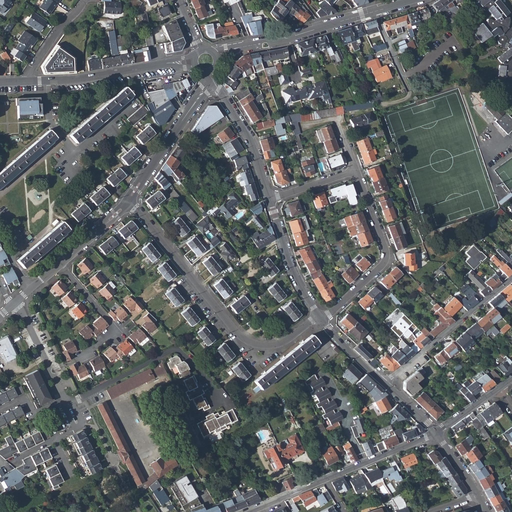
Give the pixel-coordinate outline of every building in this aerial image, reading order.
[(0,0),(0,12),(1,14),(11,2),(10,2),(11,0),(0,0)] [(43,0),(39,7),(49,15),(56,4),(50,0),(43,0)] [(120,3),(111,2),(110,0),(101,0),(102,1),(104,2),(104,13),(120,14),(120,3)] [(130,0),(126,2),(136,9),(141,3),(137,0),(130,0)] [(191,0),(190,0),(194,9),(202,5),(204,5),(201,0),(191,0)] [(278,11),(284,16),(287,13),(288,11),(284,7),(285,5),(279,0),(275,5),(280,9),(278,11)] [(284,7),(288,11),(294,3),(289,0),(288,0),(285,5),(284,7)] [(443,8),(444,9),(447,7),(448,7),(456,1),(455,0),(458,0),(457,2),(461,5),(464,0),(438,0),(438,1),(443,8)] [(511,20),(510,22),(509,22),(507,17),(504,18),(504,16),(508,12),(498,0),(494,0),(492,2),(491,0),(475,0),(477,2),(474,4),(479,11),(481,9),(483,10),(485,10),(486,10),(495,21),(493,22),(488,18),(486,20),(486,23),(482,26),(480,23),(471,30),(477,39),(480,42),(489,35),(488,34),(491,32),(494,35),(496,34),(497,36),(496,41),(498,43),(500,44),(499,47),(505,47),(506,47),(508,49),(496,58),(500,63),(501,62),(504,64),(503,65),(499,65),(496,86),(502,87),(503,84),(507,84),(506,90),(511,91),(511,20)] [(247,25),(251,35),(260,33),(259,21),(261,20),(260,16),(259,15),(257,16),(256,11),(245,13),(238,1),(237,1),(236,2),(238,5),(243,16),(240,17),(244,26),(247,25)] [(447,11),(448,12),(449,12),(444,9),(443,8),(438,1),(432,5),(436,12),(439,10),(440,11),(441,10),(443,12),(445,11),(446,12),(447,11)] [(156,8),(160,18),(170,14),(166,4),(156,8)] [(293,15),(300,7),(300,6),(299,7),(295,4),(290,12),(292,14),(290,16),(291,17),(293,15)] [(330,4),(321,10),(326,15),(336,12),(335,10),(331,6),(330,4)] [(207,17),(202,5),(194,9),(199,20),(207,17)] [(269,13),(278,22),(284,16),(278,11),(280,9),(275,5),(269,13)] [(293,15),(301,23),(303,22),(310,15),(305,11),(306,10),(302,5),(300,7),(293,15)] [(415,12),(418,21),(426,18),(429,17),(427,8),(415,12)] [(26,23),(39,32),(46,21),(33,12),(26,23)] [(406,15),(413,33),(416,32),(413,25),(414,24),(415,26),(420,24),(419,23),(418,21),(415,12),(406,15)] [(445,23),(450,25),(455,16),(451,13),(445,23)] [(386,31),(388,37),(390,36),(388,30),(394,28),(397,34),(403,32),(400,26),(406,25),(411,38),(414,37),(413,33),(406,15),(382,22),(386,31)] [(374,20),(363,24),(365,30),(367,36),(379,32),(374,20)] [(163,26),(170,42),(181,37),(174,21),(163,26)] [(3,31),(7,34),(13,25),(9,22),(3,31)] [(204,24),(206,34),(209,37),(214,37),(226,35),(224,27),(221,27),(219,26),(217,26),(216,28),(213,29),(211,23),(204,24)] [(233,25),(237,33),(242,32),(238,23),(233,25)] [(365,35),(362,24),(350,28),(354,38),(357,44),(360,42),(358,37),(365,35)] [(224,27),(226,35),(237,33),(233,25),(224,27)] [(350,43),(354,51),(359,48),(357,44),(354,38),(350,28),(336,32),(343,45),(350,43)] [(24,31),(22,35),(23,36),(19,42),(20,42),(30,50),(37,39),(24,31)] [(100,58),(102,69),(120,66),(116,39),(114,31),(108,32),(112,57),(108,58),(108,54),(100,56),(100,58)] [(152,45),(149,31),(144,32),(147,46),(152,45)] [(330,57),(331,56),(334,55),(330,47),(329,48),(325,36),(312,39),(316,51),(317,55),(319,54),(318,51),(326,48),(330,57)] [(163,43),(165,53),(180,51),(184,43),(181,37),(170,42),(163,43)] [(121,39),(116,39),(120,66),(133,63),(131,53),(124,54),(121,39)] [(300,56),(312,52),(316,51),(312,39),(296,44),(300,56)] [(470,50),(480,42),(477,39),(468,47),(470,50)] [(397,43),(402,54),(416,47),(413,41),(406,44),(404,40),(397,43)] [(30,50),(20,42),(15,49),(18,51),(14,57),(21,62),(30,50)] [(44,74),(75,73),(75,57),(57,44),(41,66),(44,74)] [(140,49),(143,61),(149,60),(147,46),(140,48),(140,49)] [(334,55),(339,66),(342,64),(339,60),(343,59),(342,57),(345,55),(341,48),(335,51),(332,46),(330,47),(334,55)] [(269,60),(288,57),(287,56),(286,47),(267,51),(269,60)] [(143,61),(140,49),(132,50),(131,51),(131,53),(133,63),(143,61)] [(258,53),(261,62),(269,60),(267,51),(258,53)] [(255,73),(264,70),(264,69),(261,62),(258,53),(248,55),(252,65),(255,73)] [(241,70),(244,76),(252,72),(250,66),(252,65),(248,55),(242,56),(232,64),(241,70)] [(339,66),(334,55),(331,56),(336,67),(339,66)] [(102,69),(100,58),(87,60),(87,64),(89,71),(102,69)] [(381,68),(377,59),(375,59),(372,60),(365,63),(368,69),(371,67),(373,72),(372,72),(377,82),(387,78),(388,79),(391,77),(386,66),(381,68)] [(229,87),(232,91),(238,83),(237,82),(234,80),(241,70),(232,64),(224,75),(224,83),(229,87)] [(278,73),(286,71),(285,70),(282,71),(281,64),(276,65),(276,66),(277,70),(278,73)] [(276,66),(264,69),(264,70),(269,81),(272,79),(271,75),(278,73),(277,70),(276,66)] [(289,82),(286,71),(278,73),(281,84),(289,82)] [(161,85),(163,89),(172,87),(175,93),(189,85),(185,77),(161,85)] [(295,91),(292,90),(291,88),(283,90),(287,103),(294,101),(294,102),(309,97),(310,99),(324,95),(324,94),(326,94),(327,98),(331,97),(325,80),(317,83),(317,85),(316,87),(313,88),(311,84),(304,87),(304,88),(302,89),(295,91)] [(269,82),(260,86),(262,90),(267,88),(268,91),(272,89),(269,82)] [(70,136),(76,143),(82,138),(83,139),(91,132),(90,131),(101,121),(102,122),(109,116),(108,115),(120,105),(121,106),(128,100),(127,99),(133,94),(130,90),(129,91),(126,87),(70,136)] [(175,94),(175,93),(172,87),(163,89),(167,100),(168,100),(175,94)] [(235,96),(238,101),(251,93),(249,88),(235,96)] [(511,133),(511,121),(504,112),(503,112),(480,88),(473,95),(496,119),(494,121),(508,137),(511,133)] [(167,100),(163,89),(148,93),(152,103),(155,110),(167,100)] [(369,98),(371,102),(382,100),(379,92),(375,93),(377,96),(369,98)] [(254,98),(251,93),(238,101),(241,106),(254,98)] [(241,106),(251,121),(260,116),(253,104),(265,98),(263,94),(254,98),(241,106)] [(24,100),(17,100),(17,106),(17,116),(25,116),(32,116),(39,115),(39,104),(39,97),(24,98),(24,100)] [(167,100),(155,110),(149,114),(154,124),(155,125),(158,126),(161,126),(163,125),(174,109),(168,100),(167,100)] [(334,108),(336,115),(343,114),(343,112),(373,107),(371,102),(334,108)] [(155,110),(152,103),(145,106),(148,112),(149,114),(155,110)] [(126,119),(132,126),(135,124),(148,112),(143,105),(126,119)] [(203,118),(208,126),(222,116),(215,106),(207,105),(200,117),(203,118)] [(264,114),(267,121),(273,119),(270,111),(264,114)] [(290,125),(294,136),(297,134),(300,133),(296,122),(320,118),(318,111),(287,116),(290,125)] [(369,113),(350,120),(354,130),(358,129),(357,128),(373,122),(373,120),(371,114),(369,113)] [(256,123),(257,129),(260,129),(285,122),(287,126),(290,125),(287,116),(273,119),(267,121),(256,123)] [(190,131),(193,135),(208,126),(203,118),(200,117),(190,131)] [(141,131),(148,139),(154,133),(148,125),(141,131)] [(316,131),(320,142),(323,141),(333,138),(329,126),(316,131)] [(216,134),(222,142),(232,135),(227,127),(216,134)] [(0,172),(0,187),(4,184),(3,183),(19,170),(19,171),(26,165),(25,164),(41,150),(42,151),(49,145),(48,144),(56,138),(49,130),(0,172)] [(135,137),(142,144),(148,139),(141,131),(135,137)] [(302,149),(297,134),(294,136),(295,141),(298,150),(302,149)] [(259,141),(262,151),(272,148),(273,148),(270,137),(262,140),(259,141)] [(333,138),(323,141),(327,153),(337,149),(333,138)] [(221,146),(229,158),(242,150),(235,139),(221,146)] [(356,143),(360,154),(371,150),(367,139),(356,143)] [(288,144),(291,152),(294,151),(298,150),(295,141),(288,144)] [(170,155),(179,162),(186,152),(176,146),(170,155)] [(127,152),(133,160),(140,154),(133,147),(127,152)] [(262,151),(265,159),(274,156),(272,148),(262,151)] [(360,154),(364,164),(375,161),(371,150),(360,154)] [(120,158),(127,165),(133,160),(127,152),(120,158)] [(325,159),(329,169),(343,164),(339,154),(325,159)] [(164,164),(177,180),(183,175),(181,172),(180,173),(175,167),(179,162),(170,155),(164,164)] [(234,158),(238,170),(241,167),(240,165),(250,162),(248,155),(241,157),(236,157),(234,158)] [(301,163),(306,177),(314,174),(312,167),(315,165),(312,158),(309,159),(309,160),(301,163)] [(269,162),(273,173),(282,170),(278,159),(269,162)] [(170,175),(176,182),(178,181),(177,180),(164,164),(160,169),(166,176),(170,173),(171,174),(170,175)] [(370,175),(372,182),(382,178),(377,167),(367,171),(368,176),(370,175)] [(112,173),(119,181),(125,175),(118,168),(112,173)] [(237,178),(240,187),(243,186),(252,183),(247,168),(244,169),(242,171),(243,172),(240,173),(238,174),(239,178),(237,178)] [(276,182),(281,185),(288,182),(285,172),(289,171),(289,168),(282,170),(273,173),(276,182)] [(153,179),(163,190),(170,184),(159,172),(153,179)] [(106,179),(112,187),(119,181),(112,173),(106,179)] [(371,182),(375,194),(387,190),(384,182),(386,181),(385,177),(382,178),(372,182),(371,182)] [(248,194),(250,201),(257,199),(252,183),(243,186),(245,195),(248,194)] [(344,186),(330,190),(333,197),(331,197),(327,198),(329,204),(336,202),(335,198),(347,194),(348,197),(347,198),(350,206),(356,204),(353,196),(354,195),(351,185),(344,187),(344,186)] [(95,192),(102,200),(108,195),(102,187),(95,192)] [(165,193),(170,198),(176,193),(171,188),(165,193)] [(151,196),(157,204),(164,198),(158,191),(151,196)] [(89,198),(95,206),(102,200),(95,192),(89,198)] [(170,198),(191,222),(197,217),(176,193),(170,198)] [(312,196),(316,209),(327,205),(323,193),(312,196)] [(511,194),(510,193),(501,201),(503,203),(511,195),(511,194)] [(381,210),(391,207),(388,199),(386,195),(379,198),(380,201),(378,202),(381,210)] [(145,201),(151,209),(157,204),(151,196),(145,201)] [(226,220),(234,213),(231,209),(235,206),(230,200),(225,205),(224,203),(217,209),(212,213),(215,216),(220,213),(226,220)] [(248,209),(252,213),(264,206),(262,201),(248,209)] [(290,216),(301,213),(299,207),(297,201),(286,204),(290,216)] [(77,209),(83,216),(89,211),(83,203),(77,209)] [(212,213),(217,209),(212,203),(203,211),(206,215),(211,211),(212,213)] [(381,210),(386,222),(397,218),(396,214),(398,213),(398,210),(396,205),(394,205),(391,207),(381,210)] [(492,218),(495,222),(503,212),(500,208),(492,218)] [(70,214),(77,222),(83,216),(77,209),(70,214)] [(352,226),(353,225),(364,221),(360,212),(343,218),(347,227),(352,226)] [(206,228),(207,227),(209,230),(215,225),(207,216),(205,218),(204,218),(196,225),(197,225),(195,227),(201,234),(207,229),(206,228)] [(170,224),(175,231),(183,224),(177,217),(170,224)] [(252,220),(260,229),(264,227),(255,217),(252,220)] [(289,222),(292,234),(306,230),(305,227),(303,218),(289,222)] [(490,226),(495,222),(492,218),(487,223),(490,226)] [(123,226),(130,234),(137,228),(130,220),(123,226)] [(368,230),(364,221),(353,225),(352,226),(347,227),(350,237),(356,235),(368,230)] [(17,261),(23,268),(31,261),(32,262),(39,256),(38,255),(54,242),(55,242),(61,237),(60,236),(68,229),(62,222),(17,261)] [(387,227),(391,238),(401,235),(404,234),(400,223),(387,227)] [(175,231),(180,237),(188,230),(183,224),(175,231)] [(266,230),(273,239),(269,224),(264,227),(266,230)] [(117,231),(123,239),(130,234),(123,226),(117,231)] [(481,237),(485,234),(480,229),(475,235),(477,237),(481,240),(483,238),(481,237)] [(273,239),(266,230),(259,235),(257,232),(251,235),(250,234),(248,235),(257,249),(274,240),(273,239)] [(292,234),(296,246),(307,243),(305,237),(308,236),(306,230),(292,234)] [(356,235),(360,246),(372,242),(368,230),(356,235)] [(391,238),(396,250),(405,247),(401,235),(391,238)] [(104,241),(111,249),(117,244),(111,236),(104,241)] [(214,236),(208,241),(210,244),(217,239),(214,236)] [(185,243),(191,250),(199,243),(193,237),(185,243)] [(217,239),(210,244),(213,247),(219,242),(217,239)] [(98,246),(104,254),(111,249),(104,241),(98,246)] [(140,249),(146,256),(154,249),(148,243),(140,249)] [(191,250),(196,256),(204,250),(199,243),(191,250)] [(224,250),(223,251),(219,254),(226,262),(234,255),(224,243),(220,246),(221,247),(224,250)] [(471,269),(472,270),(480,263),(479,261),(480,260),(481,261),(486,257),(474,244),(466,251),(470,256),(463,262),(471,269)] [(298,251),(304,264),(314,259),(308,247),(298,251)] [(506,264),(511,270),(511,261),(510,260),(508,257),(499,248),(496,251),(506,261),(507,262),(506,264)] [(2,249),(0,250),(0,264),(3,263),(4,266),(9,264),(2,249)] [(146,256),(151,262),(159,256),(154,249),(146,256)] [(408,266),(408,270),(415,270),(415,260),(413,260),(413,254),(404,254),(404,266),(408,266)] [(493,255),(500,263),(501,261),(494,254),(493,255)] [(500,263),(493,255),(489,259),(506,277),(511,272),(501,261),(500,263)] [(201,262),(207,269),(214,263),(209,256),(201,262)] [(355,265),(361,271),(372,262),(367,257),(363,259),(362,258),(355,265)] [(259,264),(264,271),(272,264),(267,258),(259,264)] [(81,271),(83,275),(92,267),(84,259),(77,266),(81,271)] [(318,268),(314,259),(304,264),(309,273),(318,268)] [(156,269),(162,275),(169,269),(164,262),(156,269)] [(207,269),(212,276),(219,269),(214,263),(207,269)] [(264,271),(269,277),(277,270),(272,264),(264,271)] [(11,267),(0,272),(6,284),(11,281),(13,285),(18,283),(11,267)] [(340,275),(348,283),(357,275),(350,267),(340,275)] [(388,274),(394,281),(402,274),(395,267),(388,274)] [(162,275),(167,282),(175,275),(169,269),(162,275)] [(479,292),(483,297),(491,290),(483,282),(472,270),(471,269),(465,274),(480,289),(481,290),(479,292)] [(91,283),(97,289),(105,281),(97,273),(88,280),(91,283)] [(493,273),(483,282),(491,290),(499,283),(495,278),(497,277),(493,273)] [(379,282),(386,289),(394,281),(388,274),(379,282)] [(312,280),(319,291),(331,283),(330,281),(326,283),(322,275),(312,280)] [(212,286),(218,292),(226,286),(220,279),(212,286)] [(51,288),(59,297),(67,289),(64,286),(59,280),(51,288)] [(101,294),(107,300),(111,296),(115,293),(112,289),(115,287),(110,281),(98,291),(101,295),(101,294)] [(267,289),(272,295),(279,289),(274,283),(267,289)] [(319,291),(324,301),(333,296),(329,288),(333,285),(331,283),(319,291)] [(503,299),(507,303),(511,298),(511,288),(509,285),(499,293),(503,299)] [(218,292),(223,299),(231,292),(226,286),(218,292)] [(372,301),(373,303),(381,295),(374,287),(366,294),(372,301)] [(164,294),(170,301),(178,294),(172,288),(164,294)] [(467,290),(470,293),(471,295),(477,302),(480,299),(470,288),(467,290)] [(272,295),(277,301),(284,296),(279,289),(272,295)] [(465,297),(464,298),(466,301),(464,302),(469,308),(477,302),(471,295),(470,293),(467,290),(462,294),(465,297)] [(61,299),(69,308),(77,301),(71,295),(72,294),(70,291),(61,299)] [(390,295),(398,304),(400,302),(392,293),(390,295)] [(492,308),(503,299),(499,293),(487,303),(492,308)] [(170,301),(175,307),(183,301),(178,294),(170,301)] [(357,302),(363,309),(372,301),(366,294),(357,302)] [(236,301),(242,308),(249,303),(243,296),(236,301)] [(123,303),(130,312),(135,308),(138,311),(143,307),(135,299),(133,301),(130,297),(123,303)] [(453,298),(441,309),(449,317),(461,306),(458,302),(453,298)] [(463,298),(458,302),(461,306),(466,311),(469,308),(464,302),(466,301),(464,298),(463,298)] [(229,306),(235,314),(242,308),(236,301),(229,306)] [(431,315),(436,320),(437,325),(425,336),(429,341),(453,322),(449,317),(441,309),(432,301),(430,303),(432,306),(433,305),(434,306),(432,308),(435,311),(431,315)] [(282,308),(287,315),(295,309),(290,302),(282,308)] [(71,311),(78,319),(83,314),(87,312),(82,306),(83,306),(80,303),(71,311)] [(108,313),(115,321),(118,318),(120,320),(127,314),(120,306),(113,312),(111,310),(108,313)] [(180,313),(186,320),(194,314),(188,307),(180,313)] [(483,316),(491,324),(500,316),(493,308),(483,316)] [(287,315),(292,321),(300,315),(295,309),(287,315)] [(401,340),(403,342),(408,338),(417,329),(397,309),(382,322),(401,340)] [(142,325),(149,333),(156,327),(153,323),(156,320),(148,312),(143,317),(146,321),(142,325)] [(186,320),(191,326),(199,320),(194,314),(186,320)] [(340,322),(348,330),(356,323),(347,314),(340,322)] [(483,316),(475,324),(482,332),(491,324),(483,316)] [(93,326),(100,333),(103,331),(102,330),(108,325),(101,317),(92,324),(93,326)] [(347,332),(357,341),(366,332),(356,323),(348,330),(347,332)] [(472,340),(482,332),(475,324),(474,323),(464,332),(472,340)] [(498,332),(500,335),(509,327),(507,324),(498,332)] [(78,333),(86,341),(93,334),(96,337),(100,333),(93,326),(90,329),(87,326),(78,333)] [(196,333),(201,339),(209,333),(204,326),(196,333)] [(128,336),(135,344),(138,341),(139,342),(146,336),(139,328),(132,334),(131,333),(128,336)] [(464,332),(454,342),(460,348),(463,351),(468,356),(470,354),(470,352),(466,349),(473,342),(472,340),(464,332)] [(201,339),(207,345),(214,339),(209,333),(201,339)] [(418,343),(422,347),(429,341),(425,336),(422,333),(416,339),(419,342),(418,343)] [(254,382),(260,389),(266,385),(267,386),(274,380),(273,379),(285,369),(286,370),(293,364),(292,363),(304,354),(305,355),(312,349),(311,348),(317,343),(311,335),(254,382)] [(148,338),(146,336),(139,342),(142,344),(148,338)] [(0,350),(1,350),(7,361),(17,356),(7,337),(0,340),(0,350)] [(419,350),(408,338),(403,342),(414,354),(419,350)] [(124,353),(125,355),(133,347),(126,340),(121,344),(120,343),(117,346),(124,353)] [(397,349),(407,359),(412,355),(414,354),(403,342),(401,340),(399,343),(399,346),(400,347),(397,349)] [(62,352),(67,362),(73,358),(71,353),(76,351),(71,341),(63,345),(65,350),(62,352)] [(442,350),(448,357),(453,353),(455,356),(459,353),(457,350),(460,348),(454,342),(453,341),(442,350)] [(353,349),(366,362),(371,357),(363,349),(364,348),(363,347),(362,348),(360,346),(363,343),(361,342),(353,349)] [(215,349),(221,356),(228,350),(223,343),(215,349)] [(120,357),(124,353),(117,346),(114,349),(111,346),(104,353),(111,361),(118,355),(120,357)] [(387,354),(392,359),(399,366),(407,359),(397,349),(393,346),(390,349),(390,352),(387,354)] [(221,356),(226,362),(233,356),(228,350),(221,356)] [(434,357),(440,364),(448,357),(442,350),(434,357)] [(389,371),(393,371),(399,366),(392,359),(391,359),(385,354),(379,361),(389,371)] [(90,361),(95,371),(105,366),(100,355),(96,357),(96,358),(90,361)] [(178,374),(180,378),(189,373),(188,370),(189,369),(186,363),(183,365),(182,362),(180,358),(177,356),(169,359),(171,362),(168,363),(170,369),(176,366),(179,373),(178,374)] [(373,366),(378,361),(374,358),(370,363),(373,366)] [(511,371),(511,363),(510,362),(506,366),(503,361),(497,367),(506,376),(511,371)] [(77,374),(80,378),(88,374),(83,364),(78,367),(75,363),(69,366),(74,375),(77,374)] [(161,363),(149,369),(151,373),(154,379),(166,373),(161,363)] [(231,369),(236,375),(244,369),(239,363),(231,369)] [(341,374),(352,384),(361,374),(350,364),(341,374)] [(403,390),(410,396),(419,388),(416,385),(424,378),(422,376),(425,373),(421,367),(403,382),(403,390)] [(107,390),(111,399),(145,381),(146,384),(154,380),(154,379),(151,373),(149,369),(107,390)] [(236,375),(241,382),(249,376),(244,369),(236,375)] [(26,380),(24,381),(33,398),(35,397),(37,401),(33,403),(37,409),(54,400),(40,374),(38,375),(36,370),(24,376),(26,380)] [(488,378),(484,373),(482,371),(480,373),(479,372),(472,377),(475,381),(478,384),(480,386),(482,389),(484,392),(494,384),(488,378)] [(494,384),(499,381),(501,379),(494,373),(488,378),(494,384)] [(309,384),(313,391),(321,387),(325,384),(321,377),(316,379),(314,374),(304,382),(306,385),(309,384)] [(186,392),(188,396),(202,389),(200,385),(197,386),(196,387),(193,381),(194,380),(196,380),(194,375),(183,380),(188,391),(186,392)] [(469,392),(472,396),(482,389),(480,386),(478,384),(475,381),(470,384),(467,380),(463,384),(469,392)] [(368,386),(376,393),(379,396),(381,394),(382,395),(385,392),(373,381),(370,384),(368,386)] [(459,390),(470,402),(474,399),(472,396),(469,392),(467,394),(458,384),(455,387),(459,390)] [(4,392),(8,400),(12,398),(13,399),(18,397),(14,389),(13,386),(9,388),(10,389),(4,392)] [(14,389),(18,397),(25,394),(21,386),(14,389)] [(315,395),(319,402),(327,398),(331,396),(327,388),(322,391),(321,387),(313,391),(310,393),(312,396),(315,395)] [(451,390),(466,405),(470,402),(459,390),(455,387),(451,390)] [(202,389),(188,396),(190,400),(192,399),(197,409),(202,407),(204,411),(209,408),(204,398),(203,399),(202,399),(200,395),(201,394),(204,393),(202,389)] [(0,393),(0,403),(3,402),(4,404),(9,401),(8,400),(4,392),(4,391),(0,393),(0,394),(0,393)] [(418,395),(416,398),(414,400),(427,412),(435,404),(422,392),(419,396),(418,395)] [(380,409),(382,412),(390,408),(383,397),(373,402),(376,406),(377,405),(379,409),(380,409)] [(321,406),(325,414),(333,409),(337,407),(333,399),(328,402),(327,398),(319,402),(316,404),(318,408),(321,406)] [(97,405),(119,449),(127,445),(105,402),(97,405)] [(485,409),(492,419),(502,413),(501,411),(497,406),(494,402),(485,409)] [(397,404),(391,410),(394,414),(391,416),(390,418),(393,423),(404,419),(411,416),(397,404)] [(427,412),(436,419),(443,411),(435,404),(427,412)] [(23,414),(20,406),(15,408),(15,407),(10,409),(11,410),(15,419),(15,420),(19,418),(18,417),(23,414)] [(217,413),(213,415),(221,430),(226,427),(224,424),(229,422),(230,423),(237,420),(232,409),(221,414),(222,416),(219,417),(218,416),(217,413)] [(327,418),(331,425),(333,424),(338,421),(343,419),(339,411),(335,413),(333,409),(325,414),(322,415),(324,419),(327,418)] [(482,427),(492,419),(485,409),(475,416),(476,417),(480,423),(481,425),(482,427)] [(2,415),(6,423),(6,424),(9,422),(9,421),(15,419),(11,410),(6,413),(5,411),(1,413),(2,415)] [(451,428),(455,432),(471,421),(476,430),(477,429),(478,431),(483,427),(482,427),(481,425),(480,423),(476,417),(475,416),(472,412),(451,428)] [(215,433),(221,430),(213,415),(212,413),(205,417),(206,419),(207,420),(204,422),(203,420),(196,424),(203,437),(209,433),(209,432),(214,429),(215,433)] [(358,433),(366,430),(364,423),(362,417),(353,420),(355,425),(351,426),(355,438),(360,436),(358,433)] [(315,426),(319,433),(325,430),(324,429),(321,423),(315,426)] [(413,427),(413,429),(403,433),(401,428),(393,431),(395,435),(398,443),(424,433),(425,430),(419,424),(415,428),(414,427),(413,427)] [(511,426),(502,434),(507,440),(508,439),(511,445),(511,444),(511,426)] [(477,431),(483,440),(489,436),(483,427),(478,431),(477,431)] [(8,445),(0,449),(0,455),(5,459),(13,455),(12,454),(12,453),(13,452),(14,453),(18,451),(19,453),(50,437),(47,430),(40,434),(38,431),(14,443),(10,435),(5,438),(8,445)] [(72,442),(85,435),(82,430),(69,436),(72,442)] [(277,443),(285,459),(295,454),(302,450),(293,435),(287,438),(289,442),(287,444),(284,439),(277,443)] [(395,435),(382,441),(385,449),(398,443),(395,435)] [(78,455),(91,448),(89,443),(86,437),(73,443),(78,455)] [(455,446),(462,455),(465,453),(471,449),(468,445),(470,443),(468,440),(470,439),(468,437),(455,446)] [(365,452),(367,456),(375,453),(370,440),(362,444),(365,452)] [(385,449),(382,441),(376,444),(379,451),(385,449)] [(269,456),(275,468),(286,462),(287,462),(285,459),(277,443),(263,451),(266,457),(269,456)] [(343,446),(347,454),(350,460),(351,463),(358,460),(356,457),(349,443),(343,446)] [(321,452),(326,461),(328,464),(332,462),(337,459),(329,444),(326,446),(327,449),(321,452)] [(124,459),(125,463),(133,459),(127,445),(119,449),(120,453),(124,459)] [(469,457),(472,462),(477,458),(479,457),(481,456),(475,446),(471,449),(465,453),(468,457),(469,457)] [(23,464),(15,468),(23,476),(37,469),(35,465),(51,457),(46,447),(22,459),(24,463),(25,464),(23,465),(23,464)] [(85,468),(98,461),(95,456),(92,450),(79,456),(85,468)] [(188,458),(190,462),(200,455),(198,451),(188,458)] [(428,454),(435,464),(436,463),(442,459),(436,452),(433,451),(428,454)] [(151,464),(155,472),(159,477),(180,464),(175,456),(170,459),(167,453),(151,464)] [(401,458),(405,467),(417,462),(413,453),(401,458)] [(392,457),(396,464),(400,461),(396,454),(392,457)] [(436,463),(441,471),(450,464),(445,457),(442,459),(436,463)] [(474,473),(483,467),(477,458),(472,462),(468,465),(474,473)] [(125,463),(136,485),(144,481),(133,459),(125,463)] [(334,466),(332,462),(328,464),(326,461),(324,462),(328,469),(334,466)] [(88,475),(101,468),(98,463),(85,469),(88,475)] [(393,478),(395,482),(398,481),(402,480),(400,475),(399,475),(396,469),(395,470),(393,466),(378,472),(377,469),(380,468),(377,463),(364,468),(368,478),(380,474),(381,478),(387,476),(388,480),(393,478)] [(55,464),(45,469),(49,477),(48,478),(54,489),(59,487),(57,484),(63,481),(59,473),(55,464)] [(440,481),(446,478),(455,472),(450,464),(441,471),(436,473),(437,477),(440,481)] [(485,465),(483,467),(488,475),(491,473),(492,472),(487,464),(485,465)] [(479,480),(488,475),(483,467),(474,473),(479,480)] [(23,476),(15,468),(4,475),(2,471),(0,472),(0,475),(1,477),(0,477),(0,482),(0,483),(3,481),(7,487),(4,489),(5,491),(0,493),(0,494),(4,498),(12,493),(10,488),(14,486),(16,490),(24,486),(21,480),(24,476),(23,476)] [(347,476),(357,494),(366,490),(366,489),(372,486),(361,469),(347,476)] [(155,472),(144,481),(147,487),(156,480),(159,477),(155,472)] [(448,485),(450,488),(453,487),(461,481),(455,472),(446,478),(450,484),(448,485)] [(479,480),(484,489),(493,484),(491,480),(493,478),(491,473),(488,475),(479,480)] [(219,511),(218,510),(216,505),(203,510),(200,504),(184,476),(173,483),(174,486),(170,488),(184,510),(179,511),(219,511)] [(331,482),(336,491),(340,489),(341,488),(342,489),(343,490),(346,489),(347,487),(351,485),(347,476),(331,482)] [(290,478),(282,481),(282,482),(279,484),(282,491),(293,487),(291,481),(291,480),(290,478)] [(147,487),(144,481),(136,485),(140,493),(147,487)] [(461,481),(453,487),(451,488),(454,491),(459,497),(465,493),(467,489),(461,481)] [(489,498),(497,493),(501,491),(503,490),(498,482),(493,484),(484,489),(489,498)] [(272,486),(275,494),(282,491),(279,484),(272,486)] [(242,498),(246,506),(260,500),(253,488),(244,493),(242,489),(238,491),(239,493),(242,498)] [(316,488),(291,498),(294,502),(300,498),(305,506),(315,500),(315,499),(316,499),(320,505),(332,498),(327,490),(320,494),(319,495),(317,493),(318,492),(316,488)] [(67,495),(70,500),(76,496),(74,491),(67,495)] [(502,493),(501,491),(497,493),(489,498),(492,505),(501,501),(499,495),(502,493)] [(239,502),(232,504),(235,510),(246,506),(242,498),(239,493),(235,495),(239,502)] [(505,507),(509,504),(506,498),(505,498),(501,501),(492,505),(496,511),(505,507)] [(39,505),(40,509),(51,503),(51,502),(51,501),(50,499),(39,505)] [(218,510),(219,511),(230,511),(235,510),(232,504),(230,501),(226,502),(228,506),(218,510)]
